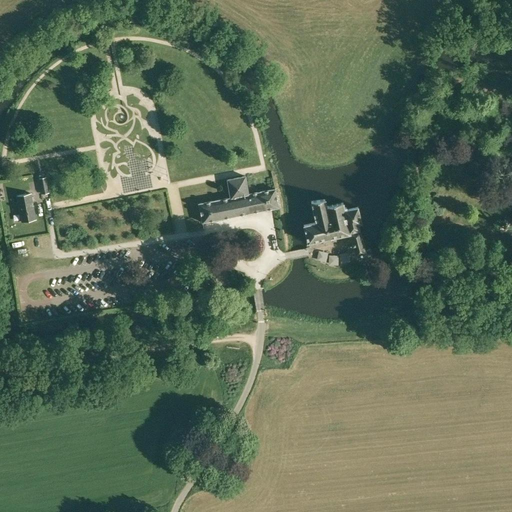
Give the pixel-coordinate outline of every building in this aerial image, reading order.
[(230,197),(198,203),(202,222),(279,207),(275,188),(248,193),(245,176),(227,179),(230,197)] [(49,192),(46,177),(43,177),(38,178),(41,194),(49,192)] [(140,186),(129,187),(130,202),(159,198),(157,184),(140,186)] [(35,219),(34,211),(30,193),(16,195),(21,221),(35,219)] [(366,250),(358,223),(361,222),(357,206),(346,209),(346,206),(344,207),(343,203),(326,206),(325,199),(311,201),(315,222),(303,224),(307,242),(349,233),(355,256),(364,253),(365,256),(368,257),(370,256),(372,254),(371,251),(368,249),(366,250)]
